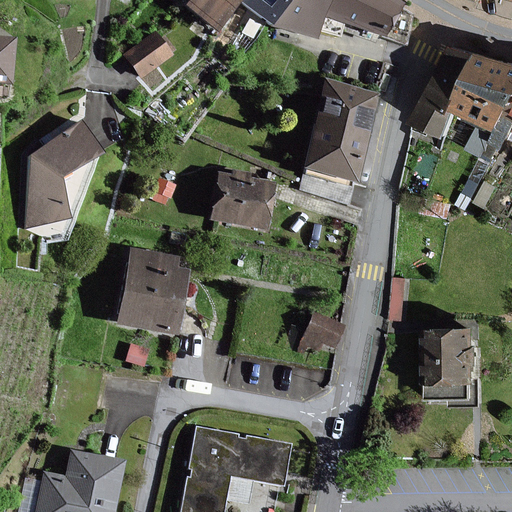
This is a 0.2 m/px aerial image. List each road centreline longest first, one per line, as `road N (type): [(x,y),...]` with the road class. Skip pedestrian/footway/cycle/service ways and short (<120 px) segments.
road 1 (residential): [(343,419),(407,89),(440,8)]
road 2 (residential): [(343,419),(167,391),(140,511)]
road 3 (residential): [(511,508),(327,510)]
